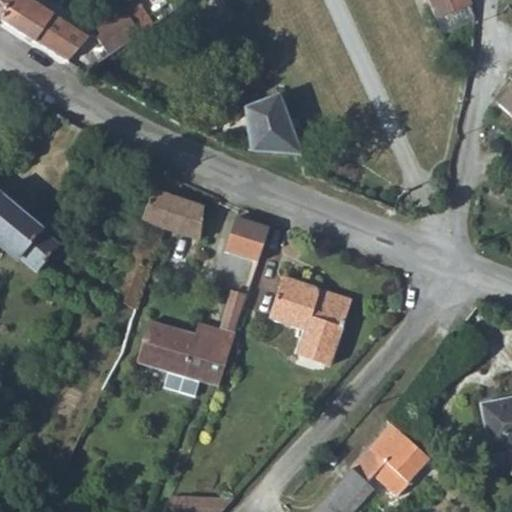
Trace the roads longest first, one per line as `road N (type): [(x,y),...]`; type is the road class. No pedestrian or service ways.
road 1 (residential): [(440,255),(160,146),(0,50)]
road 2 (residential): [(463,265),(253,511)]
road 3 (residential): [(440,255),(482,81),(482,0)]
